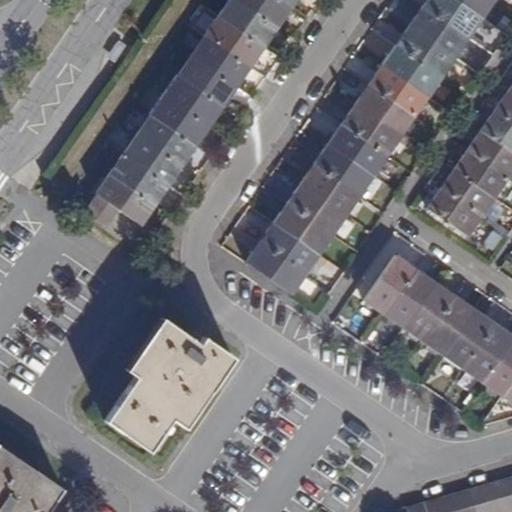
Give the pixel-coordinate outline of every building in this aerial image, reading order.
[(239,0),(226,0),(217,13),(262,45),(276,25),(239,0)] [(280,0),(239,0),(276,25),(289,6),(280,0)] [(456,0),(423,0),(421,4),(467,35),(480,16),(456,0)] [(456,0),(480,16),(490,0),(456,0)] [(421,4),(408,24),(453,55),(467,35),(421,4)] [(217,13),(203,33),(249,65),(262,45),(217,13)] [(408,24),(394,44),(439,75),(453,55),(408,24)] [(203,33),(189,53),(235,85),(249,65),(203,33)] [(394,44),(380,63),(426,94),(439,75),(394,44)] [(189,53),(176,73),(221,104),(235,85),(189,53)] [(380,63),(367,83),(412,115),(426,94),(380,63)] [(176,73),(162,93),(208,124),(221,104),(176,73)] [(367,83),(353,103),(398,135),(412,115),(367,83)] [(511,93),(506,90),(492,110),(511,123),(511,93)] [(162,93),(148,113),(193,145),(208,124),(162,93)] [(353,103),(340,122),(386,153),(398,135),(353,103)] [(511,123),(492,110),(479,129),(511,151),(511,123)] [(148,113),(134,133),(180,164),(193,145),(148,113)] [(340,122),(327,141),(372,172),(386,153),(340,122)] [(511,151),(479,129),(466,148),(508,177),(511,172),(511,151)] [(134,133),(121,153),(166,184),(180,164),(134,133)] [(327,141),(312,162),(358,193),(372,172),(327,141)] [(466,148),(453,168),(495,197),(508,177),(466,148)] [(121,153),(107,173),(153,204),(166,184),(121,153)] [(312,162),(299,181),(344,213),(358,193),(312,162)] [(453,168),(440,188),(482,217),(495,197),(453,168)] [(139,224),(153,204),(107,173),(94,192),(95,193),(82,211),(104,226),(117,208),(139,224)] [(299,181),(286,200),(331,232),(344,213),(299,181)] [(469,236),(482,217),(440,188),(427,207),(469,236)] [(286,200),(272,220),(318,252),(331,232),(286,200)] [(272,220),(258,240),(304,272),(318,252),(272,220)] [(258,240),(244,261),(290,292),(304,272),(258,240)] [(362,299),(383,313),(415,267),(394,253),(362,299)] [(383,313),(403,327),(435,281),(415,267),(383,313)] [(403,327),(422,340),(454,294),(435,281),(403,327)] [(422,340),(441,354),(473,307),(454,294),(422,340)] [(441,354),(461,367),(493,320),(473,307),(441,354)] [(184,427),(210,389),(232,357),(202,335),(198,341),(160,317),(125,369),(135,374),(104,419),(147,449),(169,417),(184,427)] [(461,367),(481,381),(511,336),(511,333),(493,320),(461,367)] [(511,336),(481,381),(501,395),(511,378),(511,336)] [(511,378),(501,395),(511,402),(511,378)] [(0,511),(37,511),(39,510),(41,511),(43,511),(60,487),(0,445),(0,511)] [(500,511),(503,511),(511,509),(511,475),(491,482),(500,511)] [(476,511),(500,511),(491,482),(470,488),(476,511)] [(452,511),(476,511),(470,488),(447,495),(452,511)] [(425,511),(452,511),(447,495),(423,502),(425,511)] [(425,511),(423,502),(405,507),(406,511),(425,511)]
